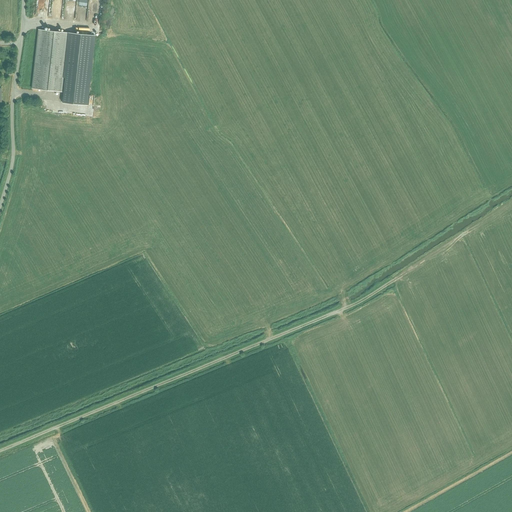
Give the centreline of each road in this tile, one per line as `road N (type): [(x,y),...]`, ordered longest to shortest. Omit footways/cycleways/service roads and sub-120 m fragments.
road 1 (track): [(392,281),(355,304),(0,451)]
road 2 (unclassified): [(0,206),(12,158),(23,0)]
